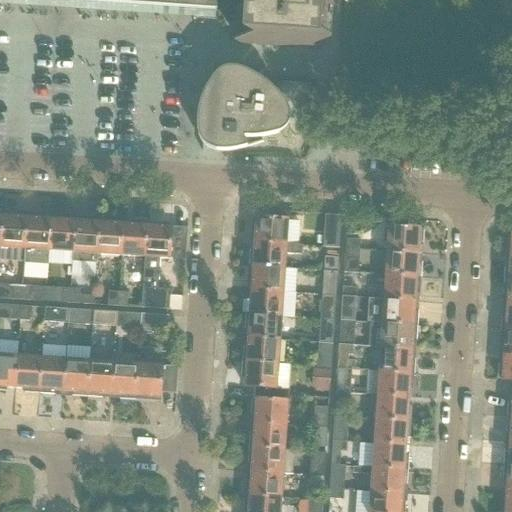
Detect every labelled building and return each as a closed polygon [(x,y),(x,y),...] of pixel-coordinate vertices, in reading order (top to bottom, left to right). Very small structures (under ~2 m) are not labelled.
[(31,0),(216,12),(243,14),(243,0),(31,0)] [(243,0),(243,14),(243,16),(245,16),(243,43),(240,43),(240,45),(320,51),(320,48),(315,48),(316,20),(322,21),(322,18),(310,17),(311,3),(323,4),(323,1),(318,1),(317,0),(243,0)] [(200,102),(199,105),(198,108),(197,110),(197,112),(196,115),(196,118),(196,120),(196,123),(196,125),(196,128),(197,131),(197,133),(198,136),(199,138),(200,141),(201,143),(202,145),(202,152),(212,151),(215,152),(220,152),(226,152),(231,152),(239,150),(241,150),(263,143),(261,138),(265,137),(269,136),(278,134),(281,132),(283,131),(284,129),(285,127),(286,125),(287,124),(288,121),(288,120),(288,118),(289,117),(288,114),(288,111),(288,110),(287,107),(286,104),(284,102),(283,100),(280,98),(277,94),(273,91),(270,88),(264,83),(258,79),(254,77),(246,72),(244,71),(240,70),(236,69),(232,69),(228,70),(226,70),(222,71),(220,72),(216,74),(211,74),(210,82),(204,92),(203,94),(201,98),(200,102)] [(272,212),(271,220),(287,221),(287,213),(272,212)] [(0,250),(24,251),(27,218),(18,218),(19,214),(2,213),(0,250)] [(252,220),(251,235),(255,236),(254,244),(301,247),(301,246),(300,246),(302,214),(287,213),(287,221),(271,220),(255,219),(255,220),(252,220)] [(24,251),(23,264),(48,266),(49,253),(51,217),(35,215),(35,219),(27,218),(24,251)] [(324,216),(322,248),(325,249),(339,250),(341,217),(324,216)] [(49,253),(72,254),(74,222),(66,221),(66,218),(51,217),(49,253)] [(72,254),(72,263),(96,264),(97,256),(99,220),(83,219),(83,222),(74,222),(72,254)] [(97,256),(120,258),(123,225),(115,224),(115,221),(99,220),(97,256)] [(120,258),(144,259),(147,223),(131,222),(131,226),(123,225),(120,258)] [(144,269),(141,309),(166,311),(169,311),(170,292),(158,291),(159,270),(160,261),(168,261),(171,228),(162,228),(163,224),(147,223),(144,259),(144,269)] [(186,229),(171,228),(168,261),(184,262),(186,229)] [(387,228),(385,253),(418,255),(419,247),(422,247),(423,232),(420,231),(420,230),(407,229),(387,228)] [(345,240),(345,250),(359,251),(360,241),(345,240)] [(250,252),(249,268),(285,270),(286,257),(286,255),(301,256),(301,247),(254,244),(253,252),(250,252)] [(359,251),(345,250),(344,259),(358,260),(359,251)] [(385,253),(384,277),(420,279),(421,263),(417,263),(418,255),(385,253)] [(324,258),(323,273),(337,274),(338,259),(324,258)] [(358,260),(344,259),(343,273),(357,274),(358,260)] [(251,284),(251,292),(283,294),(285,270),(249,268),(248,284),(251,284)] [(384,277),(382,301),(415,303),(415,294),(419,295),(420,279),(384,277)] [(0,299),(11,300),(12,286),(0,285),(0,299)] [(511,285),(504,285),(503,301),(506,301),(506,309),(511,309),(511,285)] [(12,286),(11,300),(21,301),(22,287),(12,286)] [(22,287),(21,301),(30,302),(31,287),(22,287)] [(322,287),(321,296),(335,297),(336,287),(322,287)] [(342,288),(341,298),(356,299),(356,289),(342,288)] [(61,289),(60,304),(69,304),(70,290),(61,289)] [(36,290),(36,302),(46,303),(46,291),(36,290)] [(70,290),(69,304),(79,305),(80,291),(70,290)] [(46,291),(46,303),(56,303),(56,292),(46,291)] [(108,292),(107,307),(117,308),(118,293),(108,292)] [(247,300),(246,316),(281,318),(293,319),(295,295),(283,294),(251,292),(250,300),(247,300)] [(118,293),(117,308),(126,308),(128,294),(118,293)] [(321,296),(320,318),(333,320),(335,297),(321,296)] [(356,299),(341,298),(341,307),(355,308),(356,299)] [(368,300),(366,324),(368,324),(381,324),(416,327),(417,311),(414,311),(415,303),(382,301),(368,300)] [(0,320),(10,321),(11,307),(0,306),(0,320)] [(11,307),(10,321),(20,322),(21,307),(11,307)] [(21,307),(20,322),(29,322),(30,308),(21,307)] [(355,308),(341,307),(340,322),(354,322),(355,308)] [(45,309),(44,323),(57,324),(65,325),(68,325),(69,310),(58,310),(45,309)] [(502,317),(501,333),(511,333),(511,309),(506,309),(505,318),(502,317)] [(68,325),(92,326),(93,312),(69,310),(68,325)] [(92,326),(116,328),(117,313),(93,312),(92,326)] [(116,328),(139,329),(140,315),(117,313),(116,328)] [(139,329),(139,332),(158,334),(164,334),(167,334),(168,317),(166,317),(156,316),(140,315),(139,329)] [(248,332),(248,340),(280,342),(281,318),(246,316),(245,332),(248,332)] [(320,318),(318,344),(332,345),(333,334),(333,320),(320,318)] [(340,322),(339,336),(353,337),(354,322),(340,322)] [(381,324),(379,349),(412,351),(412,343),(415,343),(416,327),(381,324)] [(503,349),(502,357),(511,358),(511,333),(501,333),(500,349),(503,349)] [(339,336),(338,346),(353,347),(353,337),(339,336)] [(244,348),(242,364),(278,366),(280,342),(248,340),(247,348),(244,348)] [(0,391),(6,392),(6,389),(15,389),(17,357),(18,343),(0,341),(0,391)] [(318,344),(316,369),(330,370),(332,345),(318,344)] [(353,347),(338,346),(338,355),(348,356),(352,356),(353,347)] [(379,349),(377,373),(413,376),(414,359),(411,359),(412,351),(379,349)] [(89,362),(87,398),(102,399),(103,395),(111,396),(113,364),(97,363),(97,356),(95,354),(91,354),(90,353),(89,362)] [(348,356),(338,355),(337,369),(347,369),(348,356)] [(23,393),(39,394),(41,359),(17,357),(15,389),(23,390),(23,393)] [(501,382),(511,382),(511,358),(502,357),(502,366),(499,365),(498,380),(501,381),(501,382)] [(54,392),(63,392),(65,360),(41,359),(39,394),(54,396),(54,392)] [(71,397),(87,398),(89,362),(65,360),(63,392),(71,393),(71,397)] [(118,400),(134,401),(137,365),(113,364),(111,396),(119,396),(118,400)] [(242,364),(241,379),(245,380),(244,388),(253,389),(252,400),(263,401),(288,403),(289,391),(288,391),(277,390),(278,366),(242,364)] [(137,365),(134,401),(150,402),(150,398),(160,399),(160,393),(162,367),(137,365)] [(177,368),(162,367),(160,393),(175,394),(177,368)] [(313,370),(311,389),(329,390),(330,371),(313,370)] [(377,373),(376,397),(408,399),(409,391),(412,392),(413,376),(377,373)] [(336,385),(335,394),(349,395),(350,386),(351,376),(336,375),(336,385)] [(349,395),(335,394),(334,404),(349,405),(349,395)] [(376,397),(374,421),(410,424),(411,408),(408,408),(408,399),(376,397)] [(254,417),(254,425),(286,427),(288,403),(263,401),(252,400),(251,417),(254,417)] [(313,407),(311,429),(326,430),(327,408),(313,407)] [(348,419),(334,418),(332,432),(347,432),(348,419)] [(374,421),(372,445),(405,447),(406,439),(409,440),(410,424),(374,421)] [(250,433),(249,449),(285,451),(286,427),(254,425),(253,434),(250,433)] [(326,430),(311,429),(310,446),(324,448),(326,430)] [(332,432),(332,442),(347,443),(347,432),(332,432)] [(347,443),(332,442),(331,453),(340,454),(346,454),(347,443)] [(504,450),(503,467),(511,467),(511,443),(508,443),(508,451),(504,450)] [(372,445),(371,469),(407,472),(408,456),(405,456),(405,447),(372,445)] [(251,465),(251,473),(283,475),(294,476),(295,452),(285,451),(249,449),(248,465),(251,465)] [(340,454),(331,453),(331,466),(339,466),(340,454)] [(329,481),(344,482),(344,466),(339,466),(331,466),(329,481)] [(309,467),(309,477),(323,478),(323,468),(309,467)] [(505,483),(505,491),(511,491),(511,467),(503,467),(502,483),(505,483)] [(370,475),(369,493),(402,495),(403,487),(406,487),(407,472),(371,469),(370,475)] [(247,481),(246,497),(281,499),(283,475),(251,473),(250,482),(247,481)] [(307,489),(322,490),(323,478),(309,477),(308,477),(307,489)] [(329,481),(329,490),(343,491),(344,482),(329,481)] [(343,491),(329,490),(328,500),(342,501),(343,491)] [(501,499),(499,511),(511,511),(511,491),(505,491),(504,499),(501,499)] [(355,511),(403,511),(405,504),(401,504),(402,495),(369,493),(357,492),(355,511)] [(280,511),(281,499),(246,497),(244,511),(280,511)] [(307,501),(306,511),(320,511),(321,502),(307,501)]
